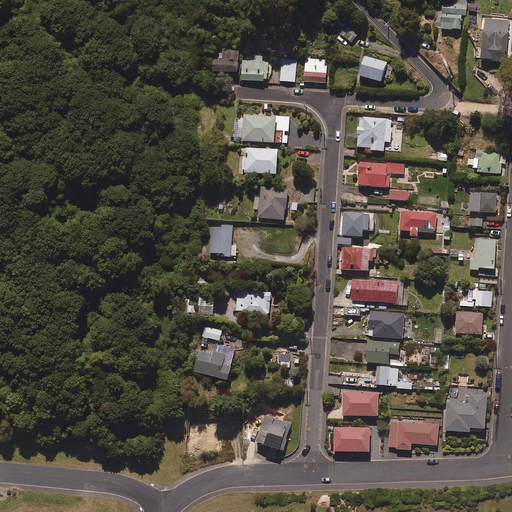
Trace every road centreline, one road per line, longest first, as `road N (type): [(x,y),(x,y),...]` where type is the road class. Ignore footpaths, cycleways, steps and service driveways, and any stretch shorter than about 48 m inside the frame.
road 1 (residential): [(310,472),(331,100)]
road 2 (residential): [(331,100),(418,102),(435,100),(441,88),(357,0)]
road 3 (residential): [(502,466),(310,472)]
road 4 (residential): [(0,471),(119,483),(167,507)]
road 5 (residential): [(502,466),(511,295)]
road 6 (residential): [(310,472),(210,480),(167,507)]
